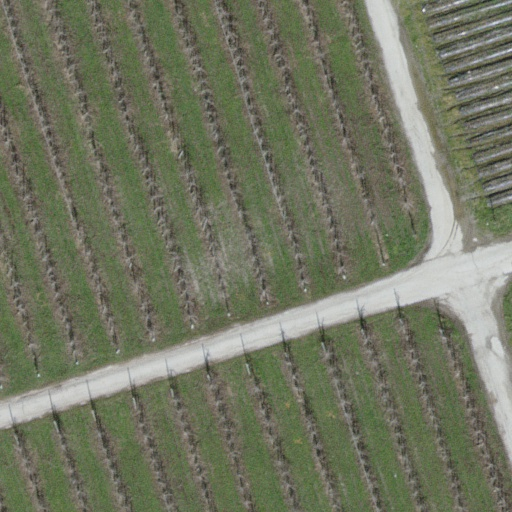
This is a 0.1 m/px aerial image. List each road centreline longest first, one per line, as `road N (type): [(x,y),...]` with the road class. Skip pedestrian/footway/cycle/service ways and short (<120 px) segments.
road 1 (track): [(0,432),(511,273)]
road 2 (track): [(379,0),(511,423)]
